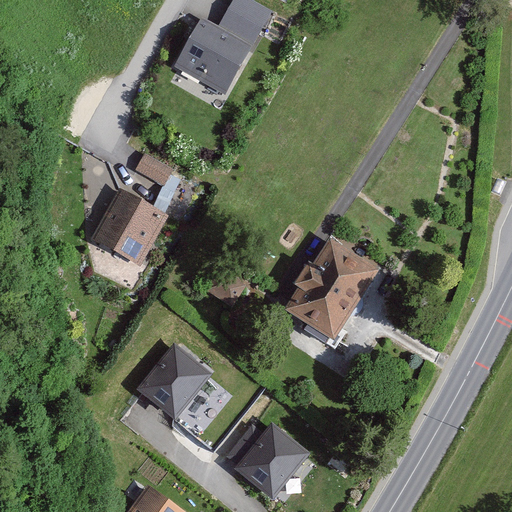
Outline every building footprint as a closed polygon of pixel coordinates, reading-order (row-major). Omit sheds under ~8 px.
[(277,13),(254,0),(239,0),(225,26),(258,45),(277,13)] [(225,26),(207,17),(179,68),(230,96),(258,45),(225,26)] [(180,169),(150,153),(138,174),(168,190),(180,169)] [(507,183),(498,179),(492,192),(501,196),(507,183)] [(174,215),(126,189),(99,236),(147,262),(174,215)] [(386,273),(339,243),(296,308),(344,339),(386,273)] [(234,302),(246,281),(225,269),(213,290),(234,302)] [(221,375),(180,344),(144,390),(184,422),(221,375)] [(322,455),(278,421),(241,468),(284,503),(322,455)] [(190,511),(155,486),(134,511),(190,511)]
